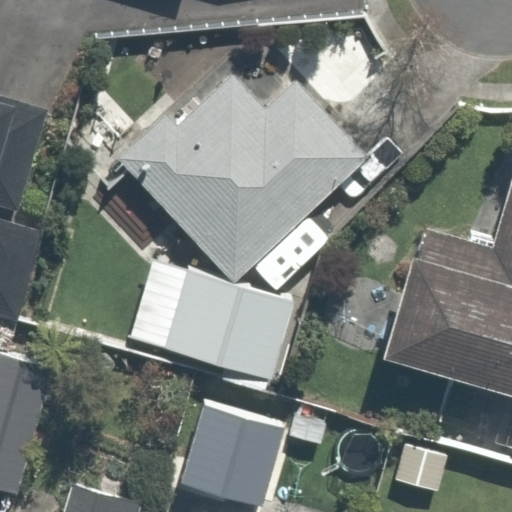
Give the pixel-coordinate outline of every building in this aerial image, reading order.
[(358,142),(289,68),(249,106),(220,76),(165,128),(147,109),(105,148),(220,271),(358,142)] [(0,200),(1,201),(31,103),(0,93),(0,200)] [(511,156),(510,156),(486,235),(402,210),(362,343),(511,388),(511,156)] [(33,222),(0,213),(0,300),(12,303),(33,222)] [(299,309),(231,289),(206,372),(274,392),(299,309)] [(23,386),(31,348),(0,341),(0,484),(2,485),(8,454),(34,460),(49,392),(23,386)] [(281,395),(194,370),(166,468),(253,493),(281,395)] [(42,511),(111,511),(117,487),(53,471),(42,511)]
